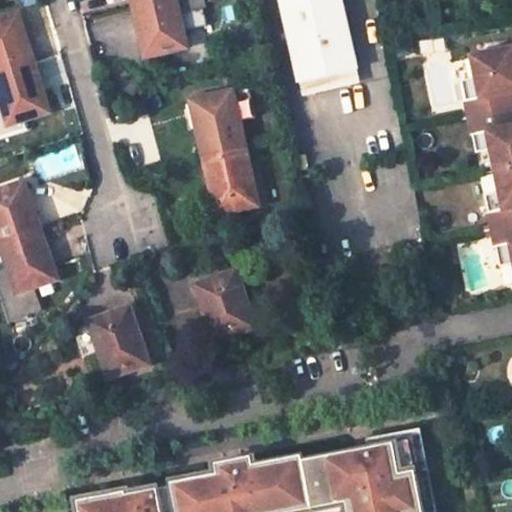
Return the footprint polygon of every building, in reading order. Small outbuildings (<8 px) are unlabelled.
[(133,0),(136,10),(175,0),(133,0)] [(175,0),(136,10),(148,60),(183,52),(176,18),(180,17),(176,0),(175,0)] [(353,68),(338,0),(282,0),(300,79),(353,68)] [(0,76),(34,65),(19,16),(0,22),(0,76)] [(511,47),(471,56),(475,78),(479,97),(465,101),(469,118),(511,109),(511,92),(511,91),(511,47)] [(16,126),(49,115),(34,65),(0,76),(0,93),(0,95),(6,94),(16,126)] [(475,78),(461,81),(465,101),(479,97),(475,78)] [(228,95),(192,104),(206,162),(246,152),(240,123),(235,124),(228,95)] [(511,109),(469,118),(472,135),(487,132),(490,150),(495,170),(511,166),(511,109)] [(487,132),(472,135),(476,153),(490,150),(487,132)] [(206,162),(219,218),(254,210),(248,182),(253,181),(246,152),(206,162)] [(511,166),(495,170),(499,192),(502,209),(488,212),(492,229),(511,225),(511,166)] [(42,232),(28,185),(0,192),(0,215),(4,228),(0,228),(0,238),(2,246),(42,232)] [(499,192),(484,195),(488,212),(502,209),(499,192)] [(511,225),(492,229),(495,248),(510,245),(511,254),(511,225)] [(24,291),(57,281),(42,232),(2,246),(8,262),(14,261),(24,291)] [(511,254),(510,245),(495,248),(499,264),(511,261),(511,254)] [(235,277),(200,287),(216,343),(256,332),(248,304),(244,305),(235,277)] [(134,335),(125,308),(90,318),(93,327),(78,331),(85,358),(101,354),(106,374),(147,362),(139,333),(134,335)] [(367,439),(369,449),(410,441),(423,511),(437,511),(421,429),(367,439)] [(126,495),(78,504),(79,511),(423,511),(410,441),(369,449),(302,462),(302,457),(258,466),(228,472),(226,464),(215,466),(217,477),(171,485),(172,489),(126,498),(126,495)] [(256,458),(226,464),(228,472),(258,466),(256,458)]
